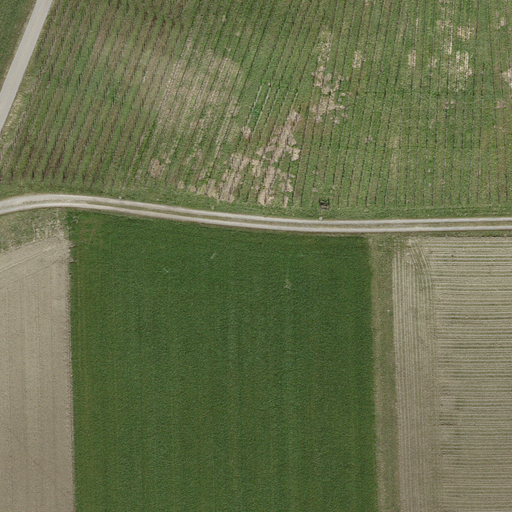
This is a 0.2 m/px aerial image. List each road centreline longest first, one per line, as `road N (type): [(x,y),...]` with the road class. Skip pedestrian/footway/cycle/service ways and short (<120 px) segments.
road 1 (track): [(0,207),(30,198),(241,223),(511,222)]
road 2 (unclassified): [(45,0),(0,112)]
